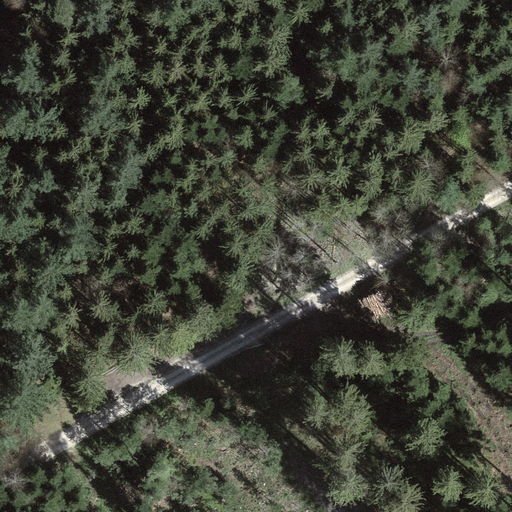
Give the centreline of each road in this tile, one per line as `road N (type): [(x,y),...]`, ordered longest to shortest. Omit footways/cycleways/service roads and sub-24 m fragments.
road 1 (track): [(0,474),(511,186)]
road 2 (track): [(306,304),(383,330),(425,334),(511,323)]
